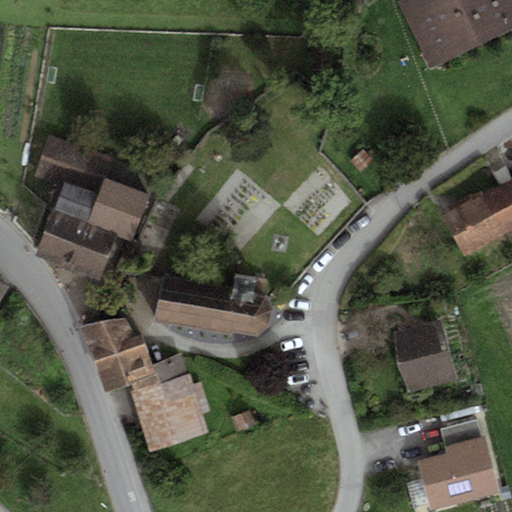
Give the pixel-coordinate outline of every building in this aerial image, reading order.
[(511,0),(395,0),(426,68),(511,29),(511,0)] [(40,173),(68,184),(40,253),(98,273),(115,233),(130,238),(146,197),(101,181),(109,161),(52,140),(40,173)] [(362,150),(350,160),(359,172),(372,162),(362,150)] [(471,201),(444,216),(465,255),(511,229),(511,178),(483,194),(481,190),(469,197),(471,201)] [(136,244),(128,241),(115,274),(123,277),(136,244)] [(234,288),(166,276),(159,318),(231,331),(232,327),(257,332),(267,325),(271,310),(265,297),(262,297),(265,281),(258,280),(254,301),(233,297),(234,288)] [(258,280),(236,276),(234,288),(233,297),(254,301),(258,280)] [(125,317),(80,327),(108,391),(131,383),(135,391),(188,373),(180,354),(151,365),(142,335),(136,336),(125,317)] [(455,379),(440,321),(395,332),(410,391),(455,379)] [(135,391),(131,392),(150,451),(208,432),(202,414),(211,412),(201,381),(192,384),(188,373),(135,391)] [(250,408),(231,417),(238,432),(257,423),(250,408)] [(440,428),(445,446),(481,437),(477,419),(440,428)] [(500,490),(486,436),(481,437),(445,446),(447,454),(418,461),(430,508),(500,490)]
